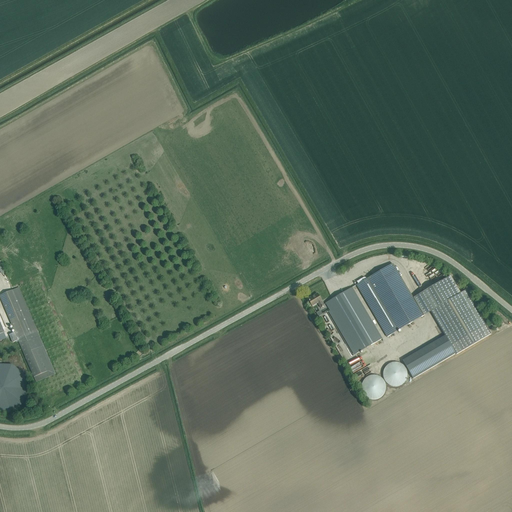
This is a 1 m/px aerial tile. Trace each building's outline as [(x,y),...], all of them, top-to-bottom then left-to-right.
[(413,298),(395,268),(393,264),(365,280),(364,278),(357,282),(358,284),(356,285),(387,337),(423,316),(431,311),(456,354),(491,334),(465,291),(460,293),(450,276),(413,298)] [(55,374),(38,332),(19,287),(0,295),(0,297),(15,332),(9,335),(12,343),(18,340),(36,382),(55,374)] [(354,355),(356,354),(382,339),(352,288),(326,303),(330,310),(328,311),(354,355)] [(324,306),(321,301),(322,301),(317,293),(308,299),(312,306),(318,303),(321,308),(324,306)] [(417,355),(419,360),(422,358),(424,362),(425,361),(422,353),(417,355)] [(25,373),(24,369),(18,368),(14,368),(11,361),(7,362),(1,363),(0,362),(0,406),(1,407),(11,409),(27,403),(30,392),(30,391),(29,386),(25,374),(25,373)] [(405,368),(404,366),(401,364),(398,363),(395,362),(392,363),(389,364),(386,366),(384,368),(383,371),(383,374),(383,378),(384,381),(386,383),(389,385),(392,386),(395,387),(398,386),(401,385),(404,383),(405,381),(407,378),(407,374),(407,371),(405,368)] [(384,381),(382,379),(379,377),(377,376),(373,375),(370,376),(367,377),(365,379),(363,381),(362,384),(361,387),(362,390),(363,393),(365,396),(367,398),(370,399),(373,399),(377,399),(379,398),(382,396),(384,393),(385,390),(385,387),(385,384),(384,381)]
